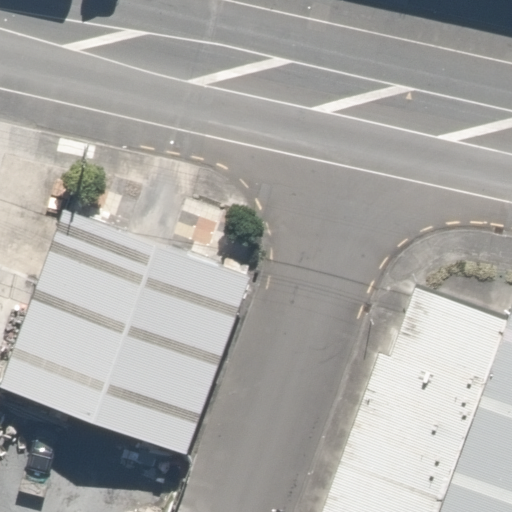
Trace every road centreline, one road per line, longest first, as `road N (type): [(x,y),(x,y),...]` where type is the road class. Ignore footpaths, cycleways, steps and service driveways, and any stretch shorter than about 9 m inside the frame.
road 1 (unclassified): [(370,117),(232,511)]
road 2 (unclassified): [(0,39),(370,117)]
road 3 (unclassified): [(370,117),(511,149)]
